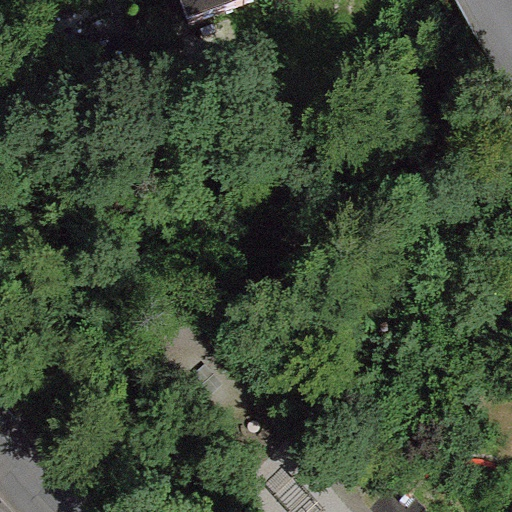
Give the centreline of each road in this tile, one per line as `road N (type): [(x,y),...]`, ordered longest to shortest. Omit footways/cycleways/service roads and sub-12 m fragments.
road 1 (motorway): [(220,0),(103,511)]
road 2 (motorway): [(433,511),(511,177)]
